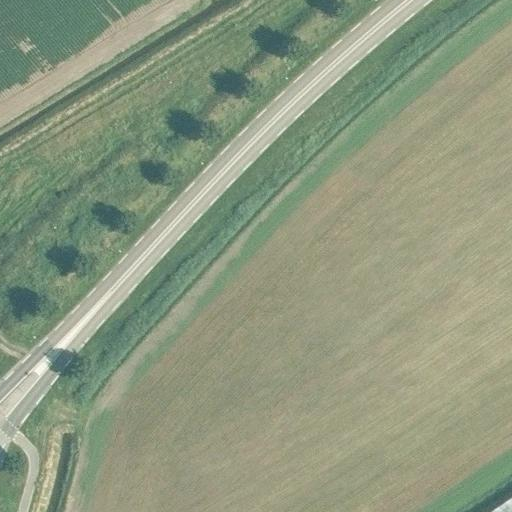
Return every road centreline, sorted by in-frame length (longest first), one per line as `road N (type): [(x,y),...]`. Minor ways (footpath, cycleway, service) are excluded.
road 1 (secondary): [(409,0),(233,159),(68,336)]
road 2 (secondary): [(0,438),(68,336)]
